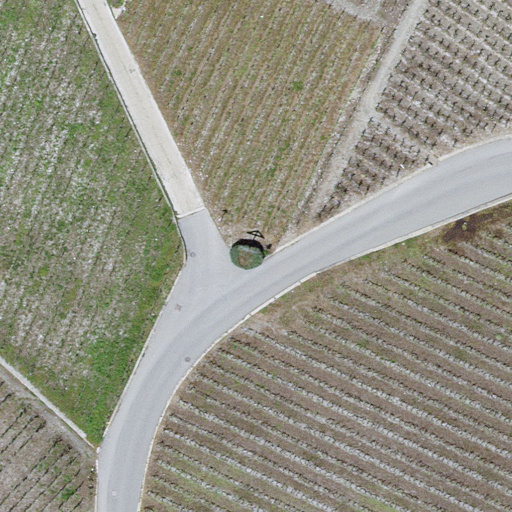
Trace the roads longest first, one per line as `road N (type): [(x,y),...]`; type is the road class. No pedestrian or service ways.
road 1 (unclassified): [(511,162),(219,308),(127,453),(126,511)]
road 2 (track): [(91,0),(219,308)]
